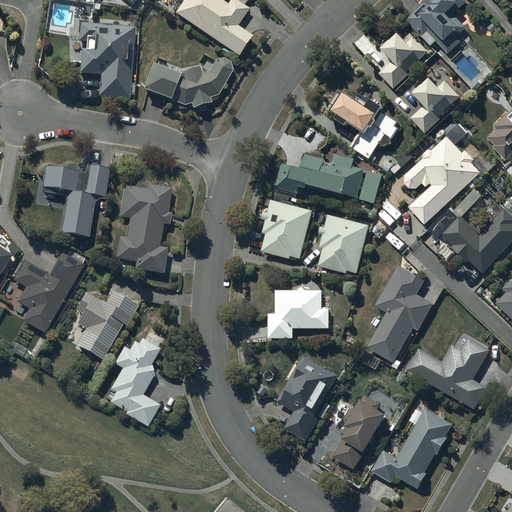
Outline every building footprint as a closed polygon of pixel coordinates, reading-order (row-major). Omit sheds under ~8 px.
[(228,8),(216,0),(186,0),(175,16),(239,59),(252,40),(237,30),(249,12),(232,1),(228,8)] [(423,7),(406,23),(432,50),(440,42),(445,47),(442,50),(448,56),(461,44),(456,39),(466,31),(454,18),(468,4),(464,1),(465,0),(427,0),(422,6),(423,7)] [(89,25),(78,24),(78,34),(79,34),(78,45),(86,45),(86,52),(81,52),(80,76),(101,78),(99,100),(129,102),(134,30),(113,29),(114,26),(102,25),(102,28),(89,28),(89,25)] [(392,66),(380,78),(395,92),(409,78),(407,76),(410,73),(411,75),(415,71),(414,70),(429,55),(427,53),(428,52),(416,40),(407,49),(398,41),(390,49),(382,41),(378,45),(382,50),(381,51),(384,54),(382,56),(392,66)] [(175,77),(152,67),(142,94),(169,104),(170,102),(184,108),(190,106),(192,110),(210,105),(209,100),(217,98),(232,72),(232,71),(232,70),(232,69),(231,68),(231,67),(230,66),(230,65),(229,65),(229,64),(228,64),(228,63),(227,63),(227,62),(226,62),(225,62),(225,61),(224,61),(223,61),(222,61),(221,61),(220,61),(219,61),(218,61),(217,61),(216,62),(215,62),(208,73),(201,76),(199,69),(175,77)] [(426,137),(441,123),(439,121),(461,100),(446,85),(438,93),(430,86),(414,101),(423,111),(411,122),(426,137)] [(370,163),(380,148),(386,151),(387,149),(392,148),(391,142),(393,143),(400,132),(396,129),(399,126),(371,107),(373,105),(359,96),(354,103),(339,93),(330,107),(331,108),(328,112),(333,116),(331,119),(338,124),(336,127),(346,134),(349,130),(360,138),(351,150),(370,163)] [(493,150),(506,165),(511,159),(511,112),(494,130),(496,132),(487,141),(494,149),(493,150)] [(424,158),(424,163),(405,179),(405,187),(410,192),(418,192),(423,187),(427,191),(431,187),(433,189),(410,211),(426,228),(481,176),(472,167),(475,164),(466,154),(463,156),(448,140),(434,154),(429,153),(424,158)] [(303,174),(283,169),(277,190),(299,196),(300,192),(307,194),(307,192),(344,202),(357,201),(365,173),(352,170),(354,163),(336,158),(333,168),(325,166),(326,163),(307,158),(303,174)] [(78,177),(45,171),(42,191),(68,196),(61,238),(88,242),(95,200),(105,202),(109,174),(90,171),(85,199),(74,198),(78,177)] [(383,178),(368,174),(360,203),(375,207),(383,178)] [(491,201),(510,184),(505,178),(486,195),(491,201)] [(148,192),(126,189),(120,220),(130,221),(126,242),(120,241),(116,262),(136,266),(135,273),(164,278),(168,251),(160,250),(164,228),(169,229),(171,217),(168,217),(172,192),(149,188),(148,192)] [(466,202),(474,209),(483,199),(475,192),(466,202)] [(474,209),(466,202),(456,214),(463,220),(474,209)] [(313,213),(272,203),(269,217),(265,216),(263,223),(267,224),(263,237),(267,238),(262,255),(291,262),(292,260),(301,262),(313,213)] [(460,218),(442,238),(454,249),(452,251),(468,266),(469,264),(484,277),(511,245),(511,218),(505,212),(486,233),(489,236),(485,241),(460,218)] [(369,229),(329,219),(326,232),(322,231),(320,238),(323,239),(320,251),(324,252),(319,270),(347,277),(348,274),(358,276),(369,229)] [(0,274),(10,259),(0,252),(0,274)] [(49,279),(24,264),(13,284),(25,291),(16,306),(22,309),(18,315),(23,318),(27,311),(29,313),(22,325),(44,338),(84,268),(62,256),(49,279)] [(425,284),(399,269),(375,310),(387,317),(367,351),(394,366),(392,369),(398,372),(402,365),(396,362),(414,331),(419,334),(434,308),(417,298),(425,284)] [(507,296),(497,307),(511,321),(511,283),(503,292),(507,296)] [(294,342),(294,332),(330,332),(330,312),(323,312),(323,294),(317,294),(317,293),(308,292),(308,294),(283,294),(283,293),(277,293),(277,294),(276,294),(276,317),(269,317),(269,342),(294,342)] [(105,307),(86,295),(75,314),(83,318),(77,328),(86,333),(76,349),(101,364),(123,327),(126,329),(137,309),(129,304),(130,303),(118,296),(117,298),(112,295),(105,307)] [(420,352),(408,373),(475,413),(488,391),(474,383),(491,354),(469,341),(462,353),(453,348),(443,365),(420,352)] [(130,355),(125,352),(115,367),(123,372),(111,392),(116,395),(110,406),(127,416),(126,418),(148,431),(160,409),(143,399),(153,381),(155,381),(152,369),(151,369),(160,353),(143,343),(139,349),(135,346),(130,355)] [(339,378),(303,358),(277,406),(295,415),(285,433),(306,445),(318,423),(315,421),(339,378)] [(365,460),(386,423),(375,416),(380,407),(365,398),(359,409),(360,409),(359,411),(351,413),(345,422),(347,430),(342,439),(345,441),(333,461),(354,473),(363,458),(365,460)] [(393,434),(409,406),(404,403),(391,425),(392,426),(389,432),(393,434)] [(426,412),(397,461),(384,453),(372,474),(392,486),(396,479),(418,492),(428,477),(425,475),(436,457),(438,458),(448,441),(446,440),(453,429),(426,412)]
